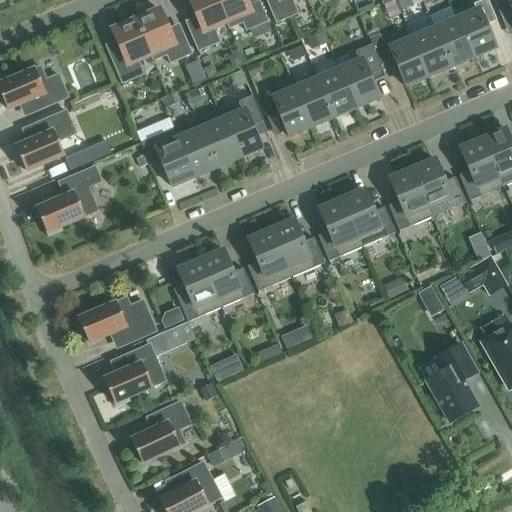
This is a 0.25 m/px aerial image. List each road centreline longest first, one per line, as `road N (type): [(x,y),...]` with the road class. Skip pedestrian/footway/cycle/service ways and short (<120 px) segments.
road 1 (residential): [(511,94),(35,298)]
road 2 (residential): [(35,298),(130,511)]
